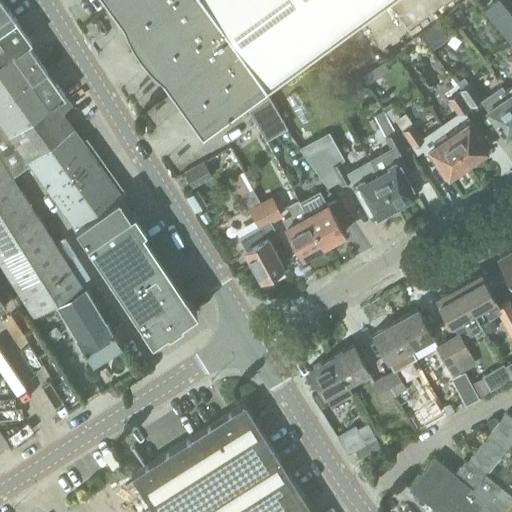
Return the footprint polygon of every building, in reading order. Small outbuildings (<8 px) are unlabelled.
[(0,0),(0,30),(13,21),(15,19),(0,0)] [(107,0),(124,23),(130,28),(135,34),(141,40),(146,46),(150,53),(154,59),(158,67),(161,74),(202,131),(381,0),(107,0)] [(0,61),(27,43),(13,21),(0,30),(0,61)] [(0,100),(45,69),(27,43),(0,61),(0,100)] [(368,81),(386,70),(382,62),(363,73),(368,81)] [(45,69),(0,100),(0,139),(9,134),(63,95),(45,69)] [(471,82),(460,90),(470,105),(482,98),(471,82)] [(511,132),(511,101),(508,95),(503,89),(502,86),(481,100),(506,137),(511,132)] [(470,105),(460,90),(448,97),(459,113),(470,105)] [(313,117),(297,91),(286,98),(303,123),(313,117)] [(249,108),(266,139),(287,126),(269,94),(249,108)] [(70,105),(63,95),(9,134),(28,160),(73,128),(61,111),(70,105)] [(406,113),(401,117),(392,104),(385,109),(393,122),(396,120),(418,151),(423,148),(436,167),(439,165),(447,176),(445,177),(446,178),(456,171),(461,171),(465,169),(466,164),(468,163),(450,136),(442,125),(423,138),(413,123),(412,123),(406,113)] [(417,193),(396,154),(405,149),(385,112),(376,118),(392,147),(370,159),(396,207),(406,201),(407,198),(417,193)] [(450,136),(468,163),(470,162),(474,163),(478,159),(479,155),(490,148),(489,147),(488,148),(470,123),(471,122),(471,121),(450,136)] [(119,193),(119,192),(73,128),(28,160),(29,161),(75,225),(119,193)] [(0,261),(33,314),(81,284),(67,262),(65,260),(11,175),(11,174),(29,161),(28,160),(9,134),(0,139),(0,261)] [(332,144),(309,158),(319,172),(331,165),(341,185),(352,179),(372,217),(382,212),(385,212),(396,207),(370,159),(347,171),(332,144)] [(241,168),(229,146),(215,154),(227,175),(241,168)] [(195,211),(206,203),(197,189),(185,196),(195,211)] [(271,221),(261,202),(253,190),(243,196),(259,226),(239,237),(261,279),(284,266),(267,237),(277,232),(271,221)] [(261,202),(271,221),(282,215),(272,196),(261,202)] [(323,245),(306,215),(307,215),(298,199),(288,204),(292,213),(282,218),(287,226),(286,226),(302,256),(323,245)] [(306,215),(323,245),(344,233),(327,204),(307,215),(306,215)] [(147,230),(134,211),(85,245),(151,343),(197,312),(144,232),(147,230)] [(511,254),(499,261),(511,284),(511,254)] [(480,271),(459,283),(481,322),(493,315),(491,311),(499,306),(480,271)] [(481,322),(459,283),(436,296),(452,323),(453,323),(457,330),(463,327),(466,331),(481,322)] [(57,303),(93,362),(120,345),(84,286),(57,303)] [(511,304),(511,303),(497,311),(511,339),(511,304)] [(417,307),(396,319),(412,347),(432,335),(417,307)] [(412,347),(396,319),(373,332),(389,359),(388,360),(393,369),(394,369),(396,368),(416,357),(411,347),(412,347)] [(447,338),(464,369),(476,363),(459,332),(447,338)] [(464,369),(447,338),(435,345),(452,376),(464,369)] [(333,354),(348,383),(369,371),(353,343),(333,354)] [(348,383),(333,354),(310,367),(325,395),(330,404),(352,392),(347,383),(348,383)] [(394,369),(393,369),(384,374),(396,394),(406,388),(407,388),(396,368),(394,369)] [(396,394),(384,374),(371,380),(383,401),(396,394)] [(480,395),(491,388),(483,375),(472,381),(480,395)] [(320,391),(313,395),(321,407),(328,403),(320,391)] [(452,400),(444,404),(449,413),(456,409),(452,400)] [(314,511),(245,403),(131,475),(154,511),(314,511)] [(419,411),(409,416),(417,431),(427,426),(419,411)] [(505,413),(467,458),(485,472),(511,439),(511,424),(507,420),(510,417),(505,413)] [(375,437),(355,448),(363,462),(383,452),(375,437)] [(409,487),(408,488),(431,506),(426,511),(511,511),(511,494),(485,472),(467,458),(466,457),(455,472),(435,455),(409,487)]
